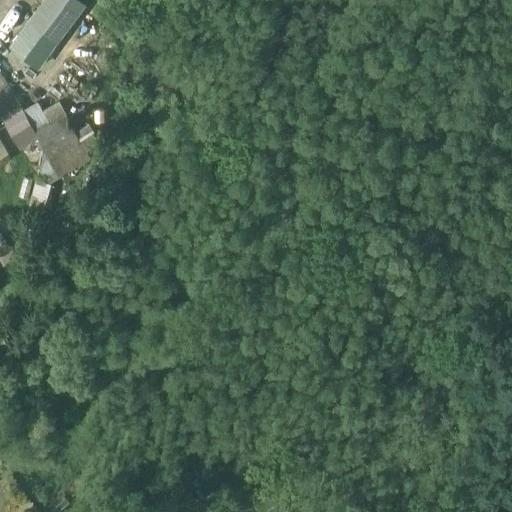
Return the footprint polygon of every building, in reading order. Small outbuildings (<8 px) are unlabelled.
[(83,0),(82,0),(47,0),(13,43),(35,60),(83,0)] [(25,111),(45,147),(76,131),(66,115),(51,124),(39,103),(25,111)] [(20,146),(38,134),(25,111),(23,108),(4,119),(20,146)] [(90,123),(76,131),(85,147),(100,139),(90,123)] [(76,131),(45,147),(40,166),(49,178),(89,154),(76,131)] [(0,153),(9,148),(0,133),(0,153)] [(0,255),(0,280),(11,273),(0,255)]
